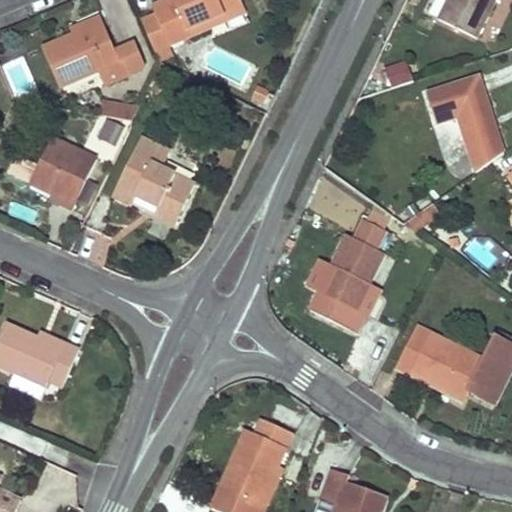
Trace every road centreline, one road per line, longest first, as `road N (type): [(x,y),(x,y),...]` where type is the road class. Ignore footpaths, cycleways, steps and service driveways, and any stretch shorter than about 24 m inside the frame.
road 1 (secondary): [(359,0),(201,331)]
road 2 (residential): [(511,481),(435,468),(251,346),(201,331)]
road 3 (residential): [(0,245),(201,331)]
road 4 (secondary): [(201,331),(117,511)]
